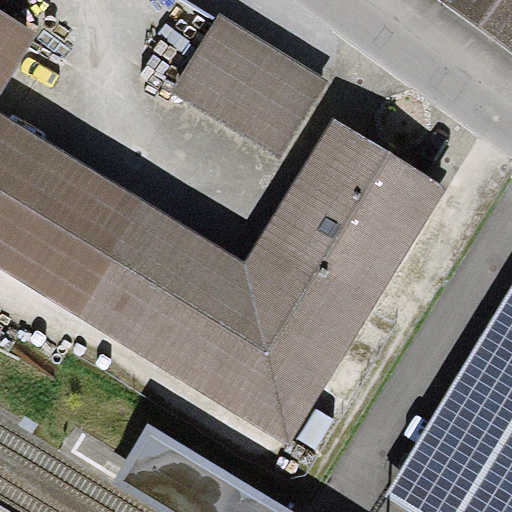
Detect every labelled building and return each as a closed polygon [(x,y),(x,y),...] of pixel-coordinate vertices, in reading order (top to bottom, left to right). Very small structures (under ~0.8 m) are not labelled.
[(511,0),(431,0),(511,59),(511,0)] [(0,89),(29,43),(0,25),(0,89)] [(326,88),(219,26),(171,107),(278,169),(326,88)] [(0,147),(0,228),(283,404),(347,301),(370,315),(437,207),(351,154),(256,307),(0,147)] [(511,511),(511,325),(404,510),(407,511),(511,511)] [(146,511),(281,511),(150,432),(113,492),(146,511)]
